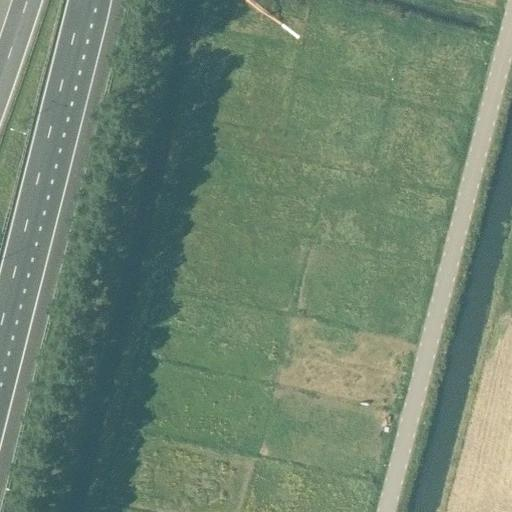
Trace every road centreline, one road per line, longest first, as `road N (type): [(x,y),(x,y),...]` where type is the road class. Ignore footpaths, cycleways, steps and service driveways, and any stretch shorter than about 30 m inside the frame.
road 1 (unclassified): [(384,511),(511,16)]
road 2 (motorway): [(0,325),(82,0)]
